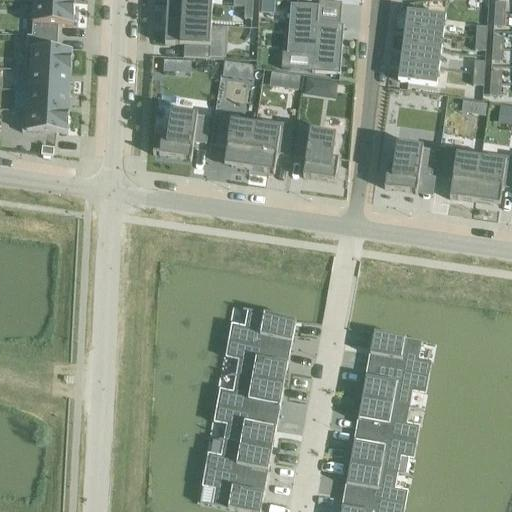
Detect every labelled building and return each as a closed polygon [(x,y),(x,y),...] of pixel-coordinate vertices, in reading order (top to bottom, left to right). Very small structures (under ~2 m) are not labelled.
[(167,0),(167,6),(212,8),(212,0),(167,0)] [(245,0),(245,10),(253,10),(253,0),(245,0)] [(495,5),(494,17),(505,18),(506,6),(495,5)] [(34,6),(32,39),(58,41),(59,28),(73,29),(74,23),(75,8),(74,8),(34,6)] [(167,14),(166,26),(211,29),(212,8),(167,6),(168,7),(167,14)] [(291,7),(287,56),(313,58),(312,75),(340,77),(342,48),(338,48),(339,41),(343,41),(344,28),(318,26),(319,9),(291,7)] [(245,10),(244,22),(252,22),(253,10),(245,10)] [(409,15),(407,32),(442,37),(444,19),(409,15)] [(494,17),(493,29),(504,30),(505,18),(494,17)] [(166,27),(165,49),(184,50),(184,61),(210,62),(212,30),(166,27)] [(476,29),(475,41),(486,42),(487,30),(476,29)] [(407,32),(404,50),(440,54),(442,37),(407,32)] [(27,39),(26,73),(30,73),(71,75),(72,60),(72,54),(57,53),(58,41),(32,39),(27,39)] [(493,40),(492,52),(503,52),(504,40),(493,40)] [(475,41),(475,53),(486,54),(486,42),(475,41)] [(404,50),(402,67),(437,71),(440,54),(404,50)] [(492,52),(491,64),(502,64),(503,52),(492,52)] [(474,64),(473,76),(484,77),(485,65),(474,64)] [(402,67),(400,85),(435,89),(437,71),(402,67)] [(18,73),(17,93),(29,94),(70,96),(71,75),(30,73),(26,73),(18,73)] [(491,74),(490,86),(501,87),(502,75),(491,74)] [(473,76),(472,88),(484,89),(484,77),(473,76)] [(490,86),(489,98),(500,99),(501,87),(490,86)] [(15,93),(14,113),(23,114),(28,114),(69,116),(70,96),(29,94),(17,93),(15,93)] [(23,114),(22,135),(27,135),(68,137),(68,131),(69,116),(28,114),(23,114)] [(162,137),(159,159),(190,163),(190,164),(192,164),(194,145),(206,147),(210,120),(171,115),(168,137),(162,137)] [(219,118),(215,148),(221,149),(227,150),(224,168),(249,172),(257,123),(219,118)] [(257,123),(249,172),(273,175),(273,176),(274,176),(277,157),(284,158),(289,159),(294,129),(257,123)] [(144,154),(155,154),(156,130),(145,129),(144,154)] [(298,133),(294,160),(306,162),(303,181),(305,181),(305,180),(335,185),(339,163),(333,162),(336,139),(298,133)] [(388,170),(385,192),(415,196),(415,197),(417,197),(419,178),(432,180),(435,153),(396,148),(393,170),(388,170)] [(42,149),(41,157),(53,159),(54,151),(42,149)] [(445,151),(440,181),(446,182),(452,183),(449,202),(451,202),(475,205),(482,156),(473,155),(445,151)] [(511,160),(482,156),(475,205),(479,206),(493,208),(493,204),(500,205),(502,191),(510,192),(511,192),(511,160)] [(232,328),(230,344),(290,355),(296,322),(249,313),(248,314),(245,331),(232,328)] [(374,336),(368,369),(428,380),(431,364),(418,362),(421,346),(421,345),(374,336)] [(230,344),(227,360),(240,363),(237,379),(284,388),(290,355),(230,344)] [(368,369),(362,402),(409,410),(412,394),(425,396),(428,380),(368,369)] [(221,393),(218,409),(278,420),(284,388),(237,379),(236,380),(234,395),(223,394),(221,393)] [(362,402),(356,434),(416,445),(419,429),(406,427),(409,411),(409,410),(362,402)] [(218,409),(215,425),(228,428),(225,443),(225,444),(272,453),(278,420),(218,409)] [(356,434),(350,467),(397,475),(398,475),(400,459),(413,461),(416,445),(356,434)] [(209,458),(206,474),(266,485),(272,453),(225,444),(225,445),(222,460),(209,458)] [(350,467),(345,499),(404,510),(407,494),(394,492),(397,476),(397,475),(350,467)] [(206,474),(203,490),(216,492),(213,509),(213,510),(223,511),(260,511),(266,485),(206,474)] [(345,499),(342,511),(404,511),(404,510),(345,499)]
